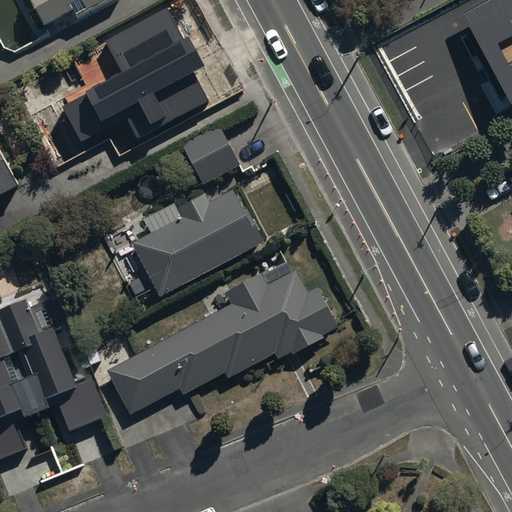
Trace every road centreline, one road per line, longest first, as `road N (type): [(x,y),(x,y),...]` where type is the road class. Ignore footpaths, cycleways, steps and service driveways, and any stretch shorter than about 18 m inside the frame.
road 1 (secondary): [(270,0),(475,373)]
road 2 (residential): [(475,373),(139,511)]
